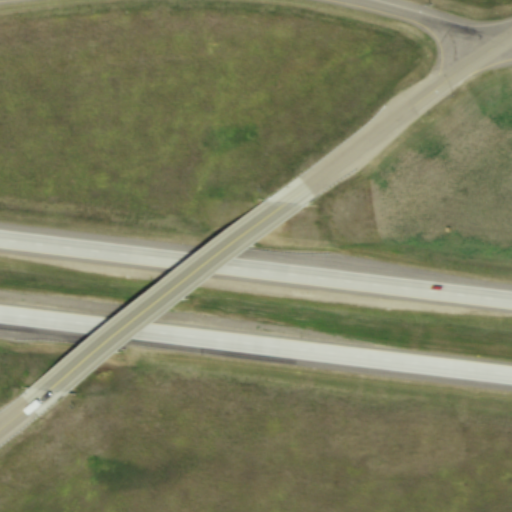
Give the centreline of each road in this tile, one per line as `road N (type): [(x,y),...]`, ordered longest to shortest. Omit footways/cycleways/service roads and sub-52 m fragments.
road 1 (motorway): [(511,301),(0,241)]
road 2 (motorway): [(0,315),(511,375)]
road 3 (primary): [(47,389),(285,202)]
road 4 (primary): [(285,202),(494,47)]
road 5 (motorway): [(494,47),(343,0)]
